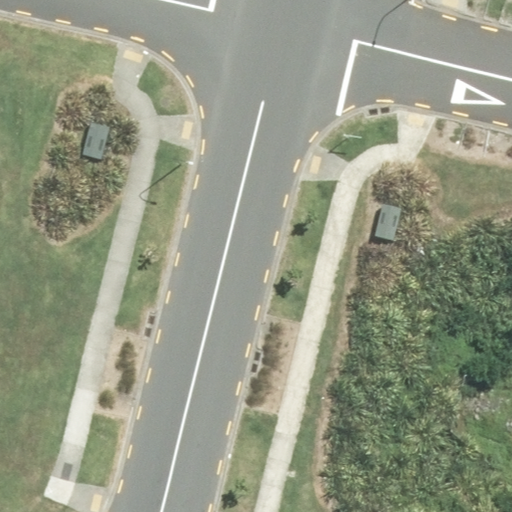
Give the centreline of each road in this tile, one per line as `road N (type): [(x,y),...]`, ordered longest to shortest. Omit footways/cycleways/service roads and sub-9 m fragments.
road 1 (residential): [(157,511),(282,23)]
road 2 (residential): [(511,81),(282,23)]
